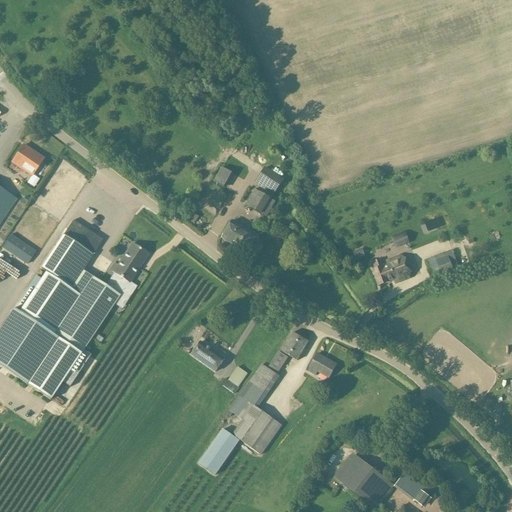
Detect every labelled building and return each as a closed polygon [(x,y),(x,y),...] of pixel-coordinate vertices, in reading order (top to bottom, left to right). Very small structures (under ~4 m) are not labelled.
[(23,146),(12,163),(32,176),(43,160),(23,146)] [(215,183),(228,189),(236,172),(223,166),(215,183)] [(255,183),(273,194),(283,179),(265,168),(255,183)] [(0,222),(16,200),(0,189),(0,222)] [(245,205),(266,217),(275,201),(255,189),(245,205)] [(73,221),(63,236),(62,236),(40,269),(45,272),(41,279),(36,275),(13,309),(0,328),(0,367),(50,401),(61,385),(82,352),(121,297),(115,293),(123,279),(129,283),(147,255),(132,245),(118,267),(114,265),(110,270),(114,273),(110,279),(106,286),(102,284),(83,271),(93,256),(92,255),(102,240),(73,221)] [(258,236),(233,221),(222,240),(248,254),(258,236)] [(395,247),(408,242),(405,233),(392,238),(395,247)] [(27,265),(35,252),(10,235),(2,248),(27,265)] [(387,265),(384,266),(382,259),(372,262),(375,270),(373,270),(379,287),(394,281),(395,284),(408,279),(399,256),(386,261),(387,265)] [(436,261),(442,276),(454,272),(448,256),(436,261)] [(292,333),(282,352),(298,361),(309,342),(292,333)] [(225,359),(201,342),(192,356),(215,372),(225,359)] [(278,351),(267,368),(278,375),(288,358),(278,351)] [(68,389),(90,357),(82,352),(61,385),(68,389)] [(336,365),(318,354),(310,368),(308,372),(315,375),(317,372),(329,379),(336,365)] [(282,426),(257,409),(279,377),(262,365),(239,397),(227,414),(231,417),(233,413),(243,421),(232,435),(261,456),(282,426)] [(226,379),(221,385),(234,394),(239,388),(238,387),(229,381),(226,379)] [(215,476),(240,442),(223,429),(198,464),(215,476)] [(375,507),(392,486),(353,456),(337,478),(375,507)] [(415,500),(423,507),(430,498),(421,491),(423,488),(405,473),(395,485),(402,491),(415,500)]
